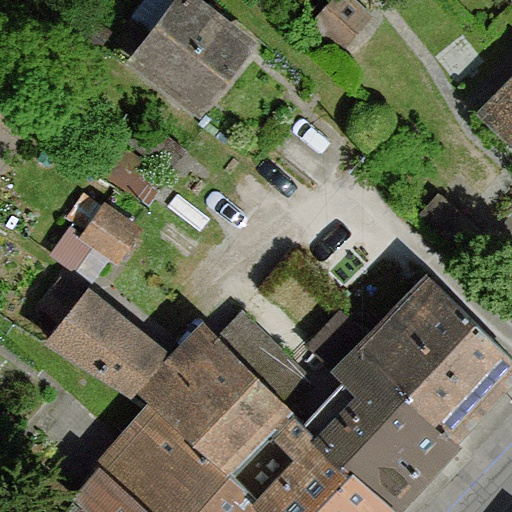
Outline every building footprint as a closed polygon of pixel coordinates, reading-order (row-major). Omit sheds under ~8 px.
[(249,43),(192,0),(187,0),(141,61),(201,106),(249,43)] [(511,84),(482,116),(511,142),(511,84)] [(187,151),(147,120),(133,140),(172,172),(187,151)] [(168,179),(117,145),(103,168),(153,202),(168,179)] [(135,227),(107,206),(87,234),(115,254),(135,227)] [(511,356),(434,279),(365,352),(452,435),(511,371),(511,356)] [(64,322),(83,299),(62,280),(42,304),(64,322)] [(50,338),(133,391),(137,387),(165,355),(88,292),(83,299),(64,322),(50,338)] [(242,315),(221,337),(287,402),(310,379),(242,315)] [(326,354),(345,372),(365,352),(344,334),(326,354)] [(276,435),(297,412),(287,402),(221,337),(187,372),(159,408),(200,443),(237,476),(276,435)] [(370,396),(327,443),(389,506),(452,435),(365,352),(345,372),(370,396)] [(187,372),(165,355),(137,387),(159,408),(187,372)] [(159,408),(129,445),(176,483),(200,443),(159,408)] [(305,462),(265,502),(272,511),(382,511),(389,506),(327,443),(297,412),(276,435),(305,462)] [(276,435),(237,476),(265,502),(305,462),(276,435)] [(237,476),(200,443),(176,483),(204,511),(272,511),(265,502),(237,476)] [(129,445),(105,473),(148,511),(204,511),(176,483),(129,445)] [(91,473),(74,491),(83,499),(97,511),(148,511),(105,473),(99,481),(91,473)] [(70,511),(83,499),(74,491),(54,475),(22,511),(70,511)]
